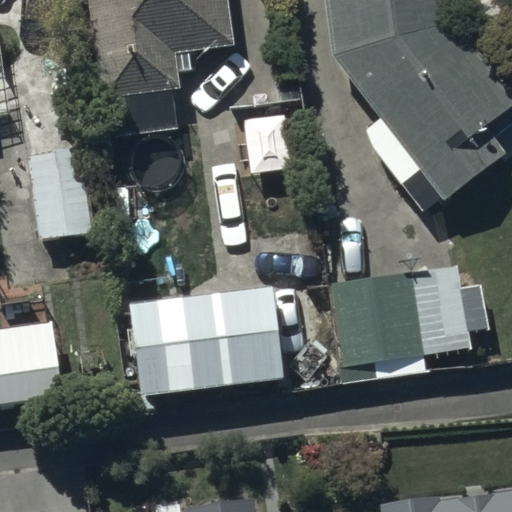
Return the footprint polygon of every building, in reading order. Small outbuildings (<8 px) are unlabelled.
[(90,0),(103,93),(113,92),(118,128),(178,120),(173,84),(180,83),(178,66),(192,64),(190,44),(235,38),(230,0),(90,0)] [(511,81),(458,12),(456,0),(328,0),(335,50),(381,110),(363,124),(423,204),(511,136),(511,112),(506,105),(511,101),(511,81)] [(0,87),(9,86),(0,12),(0,87)] [(85,140),(28,146),(38,231),(94,225),(85,140)] [(511,171),(488,179),(504,228),(511,225),(511,171)] [(466,340),(455,259),(300,280),(312,367),(340,364),(341,377),(425,366),(422,345),(466,340)] [(144,385),(276,369),(286,368),(275,276),(133,293),(144,385)] [(55,315),(0,321),(0,394),(63,387),(55,315)] [(384,511),(511,511),(511,483),(434,494),(433,488),(382,496),(384,511)] [(259,511),(256,491),(188,500),(189,511),(259,511)]
